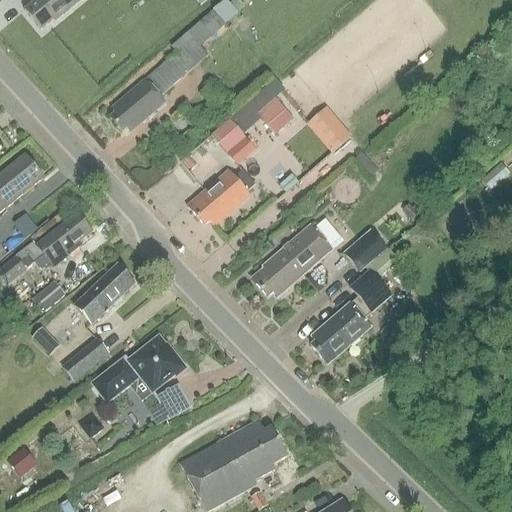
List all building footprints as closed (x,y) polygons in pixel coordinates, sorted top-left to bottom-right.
[(52,22),(54,24),(82,0),(34,0),(36,2),(23,13),(39,32),(52,22)] [(236,0),(230,6),(238,16),(245,9),(236,0)] [(199,24),(187,34),(200,49),(212,39),(199,24)] [(116,116),(112,119),(122,132),(127,128),(131,133),(165,103),(161,98),(191,72),(176,54),(146,80),(146,81),(112,111),(116,116)] [(275,82),(266,90),(274,99),(275,100),(284,92),(275,82)] [(266,90),(229,121),(237,131),(256,114),(261,121),(274,136),(292,121),(275,100),(274,99),(266,90)] [(351,138),(326,109),(306,126),(331,155),(351,138)] [(226,123),(210,137),(216,144),(235,167),(252,153),(254,151),(242,137),(237,131),(229,121),(226,123)] [(0,214),(42,180),(24,158),(0,178),(0,214)] [(189,158),(183,163),(191,172),(197,167),(189,158)] [(193,211),(190,214),(204,230),(207,227),(209,225),(213,229),(216,227),(249,198),(246,194),(254,187),(244,175),(242,173),(234,180),(228,174),(195,203),(199,207),(193,211)] [(291,177),(279,188),(285,195),(298,184),(291,177)] [(409,207),(402,213),(411,223),(418,217),(409,207)] [(30,214),(19,219),(27,236),(38,230),(30,214)] [(79,246),(93,235),(78,216),(38,248),(35,245),(18,259),(0,272),(0,277),(8,287),(28,272),(34,266),(45,258),(52,267),(54,270),(81,248),(79,246)] [(312,225),(285,249),(264,268),(266,271),(259,277),(262,279),(256,284),(269,298),(274,293),(278,297),(333,248),(312,225)] [(370,232),(343,256),(359,275),(386,251),(370,232)] [(389,251),(367,270),(369,273),(376,281),(398,262),(389,251)] [(45,258),(34,266),(42,276),(52,267),(45,258)] [(117,265),(72,308),(92,328),(136,285),(117,265)] [(357,301),(351,305),(314,337),(319,342),(314,346),(326,360),(331,356),(335,360),(371,328),(365,321),(391,299),(376,281),(369,273),(348,291),(357,301)] [(53,285),(31,302),(42,316),(64,298),(53,285)] [(42,330),(31,339),(48,358),(59,348),(42,330)] [(109,405),(121,396),(131,387),(142,401),(152,393),(153,395),(176,377),(177,379),(188,371),(178,358),(176,359),(160,339),(130,363),(128,359),(106,377),(94,386),(109,405)] [(95,340),(60,369),(72,384),(107,355),(95,340)] [(191,410),(177,387),(156,400),(160,407),(169,422),(169,423),(191,410)] [(156,429),(169,422),(160,407),(148,414),(156,429)] [(104,431),(93,419),(80,429),(90,442),(104,431)] [(257,423),(178,466),(203,511),(209,511),(255,487),(253,483),(274,472),(272,467),(286,459),(270,429),(263,433),(257,423)] [(9,460),(6,463),(12,471),(19,480),(36,467),(33,464),(22,450),(9,460)] [(260,494),(250,500),(257,511),(259,511),(268,508),(260,494)] [(346,511),(341,503),(327,511),(346,511)]
